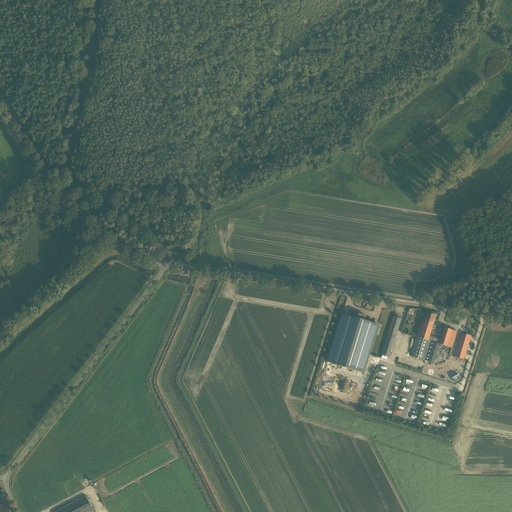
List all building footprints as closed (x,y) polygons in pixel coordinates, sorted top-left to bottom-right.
[(327,362),(363,373),(378,325),(365,320),(366,316),(352,311),(350,316),(342,313),(327,362)] [(429,336),(433,324),(436,315),(427,313),(425,320),(422,319),(416,337),(411,356),(424,360),(430,341),(444,345),(442,352),(449,354),(456,331),(445,328),(441,339),(429,336)] [(389,357),(401,319),(394,316),(382,354),(389,357)] [(463,360),(471,336),(462,333),(455,357),(463,360)] [(53,511),(93,511),(94,511),(85,495),(53,511)] [(0,511),(9,511),(5,503),(0,505),(0,504),(0,511)]
